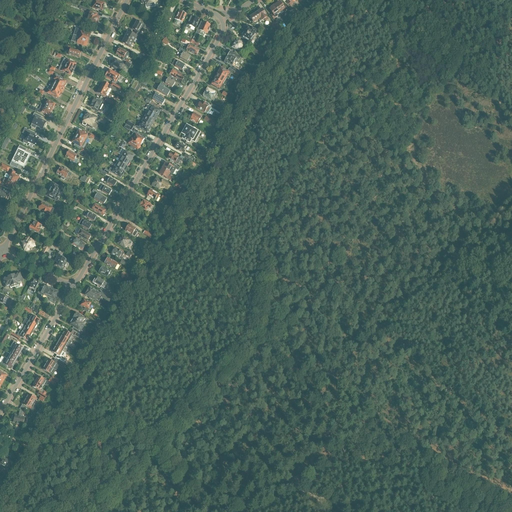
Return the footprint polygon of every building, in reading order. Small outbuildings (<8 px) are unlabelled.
[(141,0),(141,1),(142,2),(142,3),(142,4),(145,4),(146,8),(156,7),(155,4),(156,4),(155,3),(157,2),(156,0),(141,0)] [(104,4),(95,1),(92,9),(102,12),(102,11),(103,11),(103,9),(104,4)] [(277,3),(274,5),(280,15),(281,15),(280,14),(288,9),(284,5),(282,7),(279,2),(277,4),(277,3)] [(271,8),(269,9),(272,14),(270,15),(273,20),(280,15),(274,5),(270,8),(271,8)] [(262,9),(257,13),(262,21),(264,19),(266,22),(268,20),(265,16),(266,16),(262,9)] [(175,20),(173,24),(177,25),(178,22),(182,23),(186,15),(185,14),(185,13),(183,12),(182,13),(179,12),(178,14),(177,13),(174,20),(175,20)] [(82,21),(81,21),(80,25),(88,28),(90,24),(97,26),(99,18),(97,17),(97,15),(90,13),(88,17),(87,18),(85,22),(82,21)] [(257,13),(250,17),(253,23),(258,20),(260,22),(262,21),(257,13)] [(166,16),(164,22),(169,24),(172,18),(166,16)] [(190,19),(187,25),(186,28),(190,30),(191,27),(195,29),(199,20),(198,20),(198,19),(196,18),(194,18),(192,17),(191,19),(190,19)] [(133,30),(135,31),(136,32),(136,33),(140,35),(142,32),(143,32),(146,26),(143,24),(142,25),(137,22),(133,30)] [(203,22),(199,31),(204,33),(203,34),(205,35),(203,39),(208,41),(211,35),(207,33),(209,29),(209,28),(210,26),(206,24),(207,23),(204,22),(204,23),(203,22)] [(245,29),(244,32),(253,37),(257,31),(248,26),(247,26),(246,26),(245,26),(245,27),(244,27),(244,28),(245,29)] [(75,29),(74,33),(73,36),(87,40),(88,39),(90,38),(90,36),(90,35),(90,34),(81,31),(75,29)] [(155,33),(160,35),(159,37),(161,38),(164,33),(156,29),(155,33)] [(125,38),(134,43),(136,44),(138,40),(140,35),(136,33),(136,32),(135,31),(133,35),(128,32),(127,35),(126,34),(124,37),(125,38)] [(244,32),(241,37),(250,43),(253,37),(244,32)] [(278,40),(268,35),(266,38),(276,44),(278,40)] [(72,38),(78,40),(77,44),(86,47),(86,46),(87,46),(88,44),(87,42),(87,40),(73,36),(72,38)] [(125,38),(122,44),(131,48),(134,43),(125,38)] [(233,48),(239,51),(243,53),(246,47),(243,45),(243,44),(237,41),(236,42),(235,42),(233,46),(233,48)] [(190,45),(187,50),(196,56),(199,51),(190,45)] [(70,50),(68,55),(71,56),(79,59),(79,58),(80,58),(80,56),(81,53),(70,49),(71,48),(68,47),(67,49),(70,50)] [(251,47),(250,50),(264,58),(266,56),(251,47)] [(116,55),(123,59),(122,60),(128,63),(130,61),(127,60),(127,59),(128,57),(129,57),(131,54),(124,50),(123,51),(119,49),(117,51),(116,53),(116,55)] [(181,52),(178,57),(187,62),(190,57),(183,53),(181,52)] [(228,56),(227,58),(234,62),(239,64),(241,61),(239,60),(240,57),(230,52),(229,54),(228,54),(227,55),(228,56)] [(141,57),(146,60),(145,60),(150,63),(152,59),(148,57),(148,56),(143,54),(141,57)] [(235,66),(239,68),(240,65),(239,64),(234,62),(227,58),(226,58),(225,58),(225,60),(225,61),(224,63),(231,67),(230,69),(235,72),(236,70),(234,69),(235,66)] [(62,65),(65,66),(65,67),(74,71),(75,68),(74,67),(75,65),(66,60),(65,62),(64,61),(62,65)] [(111,66),(110,67),(119,72),(119,71),(122,73),(124,68),(125,68),(126,67),(129,69),(131,65),(126,62),(125,65),(123,65),(114,60),(112,63),(110,66),(111,66)] [(182,71),(185,66),(178,62),(175,67),(182,71)] [(63,69),(62,69),(61,71),(70,76),(71,73),(72,74),(74,71),(65,67),(63,69)] [(218,74),(226,78),(228,80),(231,74),(238,78),(239,75),(235,72),(230,69),(229,69),(227,72),(221,69),(220,70),(219,70),(218,72),(219,73),(218,74)] [(105,77),(115,83),(115,82),(117,83),(119,79),(118,79),(121,74),(115,71),(114,73),(109,70),(107,73),(106,75),(105,77)] [(173,71),(169,77),(176,82),(177,80),(181,82),(184,77),(177,73),(173,71)] [(226,78),(218,74),(215,80),(223,85),(226,78)] [(55,81),(54,84),(63,88),(65,85),(64,84),(65,82),(55,77),(54,81),(55,81)] [(163,83),(165,84),(172,88),(175,83),(168,79),(166,78),(163,83)] [(220,90),(222,91),(225,86),(223,85),(215,80),(212,85),(220,89),(220,90)] [(100,87),(99,88),(107,92),(108,92),(110,93),(111,90),(115,92),(118,86),(111,82),(109,86),(103,82),(102,84),(101,84),(101,85),(100,87)] [(53,83),(50,89),(61,94),(63,88),(54,84),(53,83)] [(50,89),(48,87),(45,93),(57,99),(58,97),(59,97),(61,94),(50,89)] [(98,92),(97,94),(105,98),(107,92),(99,88),(99,89),(98,90),(98,91),(97,92),(98,92)] [(163,88),(160,93),(167,97),(170,92),(163,88)] [(205,95),(204,96),(210,100),(214,102),(218,95),(215,93),(208,89),(207,91),(204,95),(205,95)] [(154,96),(152,100),(162,106),(165,100),(158,96),(159,95),(153,91),(151,90),(149,94),(154,96)] [(92,103),(90,107),(94,109),(93,110),(98,113),(99,112),(101,113),(105,105),(103,104),(101,103),(94,99),(93,99),(92,102),(92,103)] [(46,103),(45,103),(43,106),(52,111),(55,105),(47,101),(46,103)] [(212,104),(211,106),(208,104),(207,105),(201,102),(201,103),(200,102),(197,108),(204,112),(205,112),(207,113),(207,114),(208,115),(211,110),(219,114),(221,111),(222,112),(223,111),(212,104)] [(37,112),(41,114),(41,112),(49,116),(52,111),(43,106),(42,105),(39,110),(38,110),(37,112)] [(143,109),(157,117),(157,116),(158,115),(159,114),(159,113),(160,111),(149,105),(147,105),(145,109),(143,108),(143,109)] [(156,118),(157,117),(143,109),(142,110),(147,113),(145,116),(154,121),(155,121),(155,120),(156,119),(156,118)] [(197,124),(200,117),(193,113),(190,120),(197,124)] [(83,123),(82,125),(85,127),(86,125),(91,127),(93,123),(95,124),(98,118),(95,116),(94,118),(86,114),(84,119),(83,119),(83,121),(82,123),(83,123)] [(118,120),(109,115),(107,119),(116,124),(118,120)] [(204,120),(214,126),(216,122),(206,116),(204,120)] [(107,121),(99,117),(97,122),(104,126),(107,121)] [(141,122),(150,128),(152,125),(153,125),(153,124),(153,123),(154,122),(144,117),(142,120),(138,118),(137,120),(141,122)] [(35,118),(31,125),(42,130),(45,123),(35,118)] [(150,128),(141,122),(138,127),(148,133),(149,130),(150,130),(150,129),(150,128)] [(198,133),(196,131),(186,126),(182,134),(185,135),(183,139),(189,143),(191,139),(194,140),(198,133)] [(88,139),(87,138),(88,137),(79,131),(77,135),(76,135),(75,136),(76,137),(75,138),(83,142),(85,143),(88,139)] [(131,139),(140,144),(141,145),(144,140),(133,133),(130,138),(131,139)] [(26,134),(22,141),(33,146),(34,145),(34,144),(36,142),(35,141),(36,139),(26,134)] [(74,140),(72,143),(81,147),(79,149),(81,150),(82,148),(83,149),(86,143),(85,143),(83,142),(75,138),(74,138),(74,139),(74,140)] [(129,144),(137,149),(140,144),(131,139),(129,144)] [(178,150),(181,152),(181,151),(185,153),(188,147),(178,142),(177,143),(175,146),(176,146),(175,148),(178,149),(178,150)] [(118,154),(117,154),(130,162),(133,156),(124,151),(125,150),(123,149),(125,147),(118,143),(116,145),(119,147),(122,149),(120,152),(118,154)] [(205,154),(207,150),(196,144),(194,148),(205,154)] [(81,150),(80,151),(90,157),(92,154),(87,151),(83,149),(82,148),(81,150)] [(17,151),(14,156),(25,161),(27,157),(17,151)] [(69,151),(66,157),(71,160),(70,161),(71,164),(74,165),(76,165),(79,160),(79,161),(80,158),(77,156),(76,155),(69,151)] [(79,151),(76,155),(77,156),(80,158),(89,162),(92,158),(90,157),(80,151),(79,151)] [(171,153),(167,159),(175,163),(178,165),(180,161),(177,159),(178,157),(177,157),(177,156),(172,153),(172,154),(171,153)] [(119,157),(120,158),(118,161),(127,167),(130,162),(117,154),(116,156),(119,157)] [(189,156),(186,154),(184,157),(194,162),(195,160),(190,156),(189,156)] [(14,156),(11,162),(22,168),(25,162),(14,156)] [(112,163),(110,165),(111,165),(114,167),(124,173),(127,167),(118,162),(116,165),(115,165),(115,164),(112,163)] [(10,168),(1,164),(0,165),(0,168),(8,172),(10,168)] [(162,169),(170,174),(170,173),(173,175),(176,170),(178,171),(180,168),(172,164),(170,166),(166,164),(164,166),(162,169)] [(106,169),(104,172),(109,175),(110,172),(112,173),(112,172),(112,173),(112,172),(121,177),(121,178),(124,173),(114,167),(113,170),(110,168),(109,171),(106,169)] [(56,175),(61,177),(60,179),(64,181),(65,179),(65,180),(67,176),(70,177),(72,174),(69,173),(66,171),(67,170),(64,169),(63,170),(60,168),(58,172),(57,172),(56,173),(57,174),(56,175)] [(161,172),(159,175),(170,181),(171,178),(168,176),(170,174),(162,169),(160,172),(161,172)] [(15,173),(11,171),(7,179),(15,183),(16,182),(17,181),(17,180),(18,178),(13,175),(15,173)] [(15,183),(7,179),(5,178),(1,186),(7,189),(8,187),(12,189),(13,187),(14,186),(15,185),(15,184),(15,183)] [(104,182),(106,184),(107,183),(113,187),(116,182),(110,178),(108,180),(106,179),(104,182)] [(158,190),(159,189),(164,188),(167,190),(170,185),(162,180),(162,182),(156,178),(152,186),(158,190)] [(50,186),(48,190),(58,195),(58,194),(60,196),(62,193),(65,187),(62,186),(61,188),(52,184),(51,186),(50,186)] [(102,185),(99,191),(100,191),(102,192),(109,196),(111,191),(105,187),(102,185)] [(96,195),(94,199),(104,204),(106,199),(98,195),(99,193),(94,189),(92,192),(96,195)] [(0,198),(5,201),(6,200),(7,201),(10,196),(8,195),(0,191),(0,190),(0,198)] [(47,194),(46,196),(55,201),(57,202),(59,199),(56,197),(58,195),(48,190),(46,194),(47,194)] [(148,194),(147,196),(155,200),(156,201),(158,198),(160,196),(150,190),(150,191),(149,191),(148,191),(147,193),(147,194),(148,194)] [(139,208),(146,212),(150,214),(153,211),(152,210),(153,209),(158,211),(158,210),(159,208),(154,205),(154,207),(143,201),(142,202),(140,206),(139,208)] [(46,214),(47,213),(51,215),(54,209),(52,208),(42,203),(41,205),(40,205),(39,206),(40,207),(39,209),(42,211),(46,214)] [(95,205),(92,210),(96,212),(103,216),(105,211),(95,205)] [(69,212),(66,219),(68,221),(71,216),(75,218),(77,214),(72,211),(71,214),(69,212)] [(93,222),(96,216),(88,212),(85,217),(93,222)] [(82,220),(79,225),(82,227),(88,230),(91,225),(82,220)] [(29,230),(38,234),(42,235),(43,232),(40,231),(40,230),(42,226),(34,222),(32,226),(31,225),(30,227),(29,227),(29,228),(29,230)] [(129,224),(125,231),(135,237),(139,230),(136,229),(129,224)] [(78,236),(87,241),(87,242),(88,242),(91,236),(81,231),(81,230),(79,233),(77,232),(76,235),(78,236),(77,236),(78,236)] [(60,231),(56,237),(61,240),(64,233),(60,231)] [(122,237),(118,244),(126,248),(128,244),(130,246),(132,243),(130,241),(122,237)] [(77,238),(73,245),(83,250),(86,245),(79,241),(80,240),(77,238)] [(24,250),(32,247),(35,246),(34,242),(33,239),(22,242),(23,246),(22,247),(23,248),(24,248),(24,250)] [(58,249),(62,242),(55,239),(51,245),(58,249)] [(43,249),(41,253),(47,255),(51,246),(45,244),(43,249)] [(118,260),(121,262),(120,264),(126,267),(128,263),(122,260),(124,258),(123,257),(124,254),(122,252),(118,250),(117,250),(115,249),(114,250),(113,250),(112,252),(112,253),(111,255),(119,259),(118,260)] [(55,263),(56,263),(55,266),(62,269),(64,267),(65,267),(66,264),(65,263),(67,260),(62,259),(63,257),(60,256),(61,254),(57,252),(55,257),(57,258),(55,263)] [(106,262),(105,264),(115,270),(118,265),(115,263),(108,259),(107,260),(106,260),(106,261),(106,262)] [(100,270),(99,271),(99,272),(99,273),(107,278),(109,279),(112,273),(110,272),(102,267),(101,270),(100,270)] [(14,275),(13,275),(11,276),(14,287),(18,285),(18,283),(22,282),(19,274),(14,275)] [(3,279),(5,287),(9,286),(10,288),(14,287),(11,276),(8,276),(7,277),(7,278),(3,279)] [(95,280),(93,283),(98,286),(97,287),(99,288),(100,287),(101,288),(100,288),(101,289),(100,291),(101,292),(109,297),(110,297),(112,294),(104,289),(107,284),(104,282),(98,278),(96,281),(95,280)] [(34,281),(33,281),(28,290),(34,293),(39,283),(37,282),(36,281),(35,280),(34,281)] [(40,296),(37,295),(34,301),(37,302),(40,297),(42,298),(43,296),(47,298),(46,299),(51,289),(48,287),(47,287),(47,288),(45,286),(40,296)] [(86,294),(86,295),(90,298),(89,298),(92,300),(92,299),(96,301),(96,300),(99,301),(101,298),(109,302),(112,299),(111,298),(109,297),(101,292),(100,294),(90,288),(89,289),(86,294)] [(46,299),(50,301),(49,302),(54,304),(55,301),(59,293),(59,292),(56,291),(51,289),(46,299)] [(0,302),(2,303),(5,305),(9,299),(5,297),(0,293),(0,302)] [(92,304),(84,300),(83,301),(82,302),(82,303),(82,304),(81,306),(85,308),(84,311),(90,314),(92,309),(90,308),(92,304)] [(43,317),(47,320),(49,316),(45,314),(45,313),(40,311),(38,315),(43,317)] [(84,316),(96,322),(98,318),(86,312),(84,316)] [(74,320),(82,324),(84,326),(85,325),(84,325),(86,322),(87,319),(84,317),(83,318),(77,314),(77,315),(74,315),(73,317),(74,319),(74,320)] [(38,323),(39,322),(40,320),(32,316),(31,317),(29,321),(37,325),(38,325),(39,324),(38,323)] [(70,325),(74,327),(72,330),(81,335),(83,332),(81,331),(84,326),(82,324),(74,320),(70,325)] [(37,325),(29,321),(26,326),(34,331),(37,325)] [(34,331),(26,326),(21,324),(20,326),(22,327),(20,330),(30,336),(34,331)] [(10,335),(19,341),(21,337),(28,342),(29,340),(28,340),(30,336),(20,330),(17,336),(12,333),(10,335)] [(71,330),(69,333),(65,331),(62,336),(69,341),(72,342),(75,337),(79,339),(81,336),(77,334),(71,330)] [(69,341),(62,336),(59,342),(66,346),(69,341)] [(10,348),(13,349),(20,353),(23,348),(17,345),(18,344),(14,342),(10,348)] [(55,347),(63,352),(62,352),(65,353),(67,350),(69,352),(71,349),(68,347),(66,346),(59,342),(55,347)] [(59,357),(61,358),(59,361),(70,368),(72,364),(63,358),(64,357),(61,355),(62,352),(63,352),(55,347),(52,353),(59,357)] [(13,349),(10,354),(17,358),(20,353),(13,349)] [(7,353),(4,358),(14,363),(17,358),(10,354),(7,353)] [(12,366),(14,363),(4,358),(0,364),(5,367),(6,366),(10,368),(12,366)] [(55,359),(53,362),(49,360),(48,362),(47,362),(45,365),(55,371),(56,371),(59,366),(62,368),(64,365),(55,359)] [(43,370),(52,376),(55,371),(45,365),(44,367),(44,368),(43,370)] [(35,381),(36,382),(43,387),(45,384),(49,386),(50,383),(53,385),(54,384),(55,385),(56,383),(55,382),(50,379),(49,382),(46,380),(45,381),(43,380),(39,377),(37,379),(36,379),(35,381)] [(38,395),(41,397),(40,397),(44,399),(45,399),(47,396),(46,395),(47,393),(43,391),(42,390),(43,387),(36,382),(35,382),(34,383),(34,384),(34,385),(32,388),(37,390),(39,391),(39,392),(38,395)] [(26,396),(25,399),(33,404),(34,405),(37,399),(29,394),(27,397),(26,396)] [(23,405),(30,409),(28,413),(34,415),(36,412),(31,410),(34,405),(33,404),(25,399),(23,402),(24,402),(23,405)] [(19,425),(23,426),(24,426),(23,425),(25,418),(25,419),(26,418),(25,418),(22,417),(23,412),(20,411),(19,416),(15,415),(13,423),(13,422),(13,423),(12,423),(13,423),(17,425),(19,425)] [(0,463),(0,469),(1,470),(2,468),(7,471),(12,464),(3,459),(0,463)]
